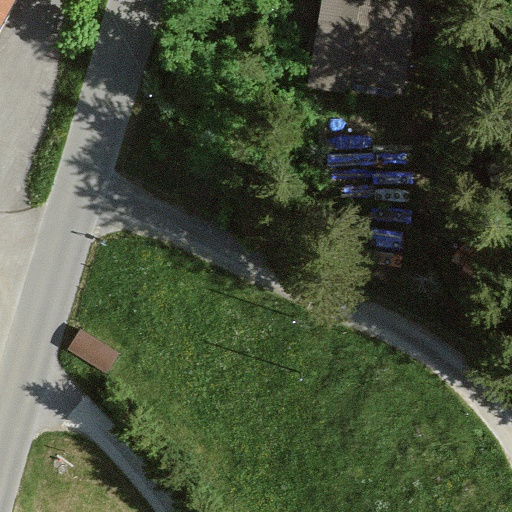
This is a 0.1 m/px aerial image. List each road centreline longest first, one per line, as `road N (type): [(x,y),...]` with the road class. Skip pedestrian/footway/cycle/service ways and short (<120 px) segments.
road 1 (track): [(89,171),(473,373),(511,457)]
road 2 (unclassified): [(0,457),(139,0)]
